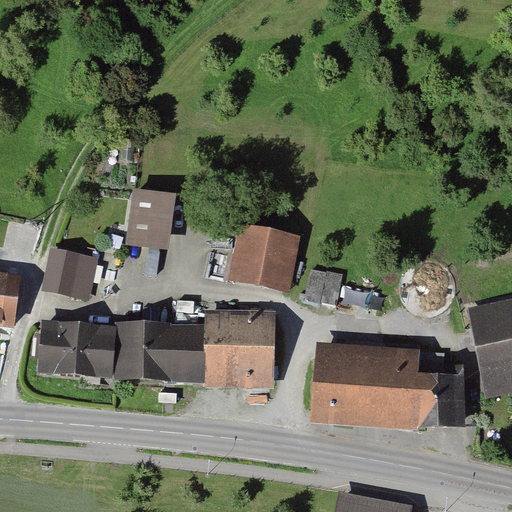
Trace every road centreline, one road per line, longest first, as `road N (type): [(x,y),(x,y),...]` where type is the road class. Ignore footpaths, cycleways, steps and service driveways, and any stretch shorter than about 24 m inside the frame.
road 1 (secondary): [(511,489),(280,445),(0,419)]
road 2 (track): [(89,148),(27,267)]
